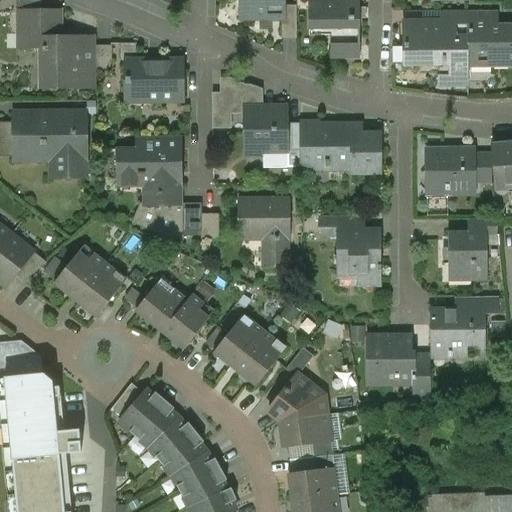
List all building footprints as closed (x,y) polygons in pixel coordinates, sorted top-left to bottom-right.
[(284,0),(240,0),(241,15),(268,14),(268,8),(282,9),(282,7),(285,7),(284,0)] [(359,45),(358,0),(308,0),(309,31),(330,30),(331,46),(359,45)] [(63,11),(41,11),(41,1),(24,1),(24,50),(42,50),(42,91),(96,91),(96,48),(96,38),(77,38),(77,41),(59,42),(59,34),(63,34),(63,11)] [(297,40),(297,7),(285,7),(282,7),(282,9),(283,40),(297,40)] [(468,14),(468,12),(441,13),(442,25),(456,25),(456,27),(468,26),(468,14)] [(496,14),(468,14),(468,26),(468,29),(496,29),(496,14)] [(442,25),(404,26),(405,65),(442,65),(442,84),(468,84),(468,66),(468,38),(456,38),(456,27),(456,25),(442,25)] [(511,28),(499,29),(496,29),(468,29),(468,38),(468,66),(511,65),(511,28)] [(359,45),(331,46),(331,60),(360,59),(359,45)] [(111,71),(111,47),(96,48),(96,71),(111,71)] [(180,63),(128,64),(128,80),(126,80),(126,86),(128,86),(128,95),(148,95),(149,102),(180,101),(180,63)] [(232,82),(222,82),(222,96),(212,96),(213,129),(230,129),(230,114),(246,114),(246,113),(263,113),(262,92),(250,88),(236,88),(236,85),(232,82)] [(263,113),(246,113),(246,114),(246,153),(263,153),(289,153),(289,152),(288,125),(288,113),(263,113)] [(85,115),(15,116),(15,118),(15,125),(15,136),(15,162),(52,161),(52,178),(85,178),(85,115)] [(319,123),(301,123),(301,152),(301,165),(320,165),(319,127),(319,126),(319,123)] [(15,125),(0,124),(0,136),(15,136),(15,125)] [(301,152),(300,125),(288,125),(289,152),(301,152)] [(362,132),(338,132),(338,127),(319,127),(320,165),(325,165),(325,170),(351,170),(351,176),(381,175),(380,136),(362,136),(362,132)] [(181,151),(180,138),(137,138),(137,151),(181,151)] [(511,144),(491,146),(495,191),(511,189),(511,144)] [(137,151),(117,151),(118,188),(144,188),(144,206),(144,207),(181,207),(181,206),(181,205),(181,175),(182,175),(182,165),(181,165),(181,151),(137,151)] [(301,165),(301,152),(289,152),(289,153),(289,168),(301,168),(301,165)] [(459,152),(459,155),(428,155),(428,198),(430,198),(430,194),(474,194),(474,185),(473,155),(473,152),(459,152)] [(289,153),(263,153),(263,170),(289,170),(289,168),(289,153)] [(491,185),(491,155),(473,155),(474,185),(491,185)] [(289,201),(238,202),(238,241),(265,241),(266,270),(288,269),(287,241),(289,240),(289,201)] [(201,217),(201,205),(181,205),(181,206),(181,207),(181,238),(183,238),(201,238),(201,217)] [(181,207),(144,207),(144,206),(141,206),(134,224),(170,240),(183,240),(183,238),(181,238),(181,207)] [(220,242),(219,216),(201,217),(201,238),(202,243),(220,242)] [(365,232),(365,218),(319,218),(319,238),(338,237),(339,274),(358,274),(359,287),(380,287),(380,273),(382,273),(382,267),(380,267),(380,231),(365,232)] [(497,237),(497,221),(475,221),(476,233),(487,233),(487,238),(497,237)] [(0,251),(12,237),(0,227),(0,251)] [(476,233),(448,234),(448,257),(453,257),(453,274),(471,274),(471,284),(487,284),(487,238),(487,233),(476,233)] [(12,237),(0,251),(0,284),(6,289),(16,277),(34,254),(12,237)] [(81,251),(56,283),(74,296),(71,299),(72,300),(74,297),(77,299),(102,268),(81,251)] [(34,254),(16,277),(25,284),(31,277),(47,264),(34,254)] [(102,268),(77,299),(74,297),(72,300),(79,305),(82,302),(99,316),(124,284),(102,268)] [(185,305),(158,284),(138,309),(161,328),(159,331),(166,337),(169,334),(165,331),(185,305)] [(498,299),(455,299),(455,311),(484,311),(484,316),(498,316),(498,299)] [(185,305),(165,331),(169,334),(166,337),(167,338),(169,335),(187,348),(212,317),(190,300),(185,305)] [(455,311),(430,311),(430,356),(431,360),(434,360),(434,352),(449,352),(449,359),(466,359),(466,347),(482,347),(482,359),(484,359),(484,316),(484,311),(455,311)] [(241,320),(216,352),(233,365),(231,368),(235,371),(262,337),(241,320)] [(506,337),(506,322),(494,321),(494,337),(506,337)] [(262,337),(235,371),(239,375),(241,372),(259,385),(284,353),(262,337)] [(411,356),(411,339),(368,340),(369,375),(395,374),(395,383),(413,383),(413,402),(431,402),(431,360),(430,356),(411,356)] [(0,379),(4,379),(16,511),(70,511),(65,455),(80,453),(78,431),(65,433),(63,433),(60,388),(54,388),(54,384),(44,375),(42,375),(41,358),(22,343),(0,344),(0,379)] [(303,350),(286,371),(295,379),(296,380),(314,358),(303,350)] [(295,379),(271,410),(284,420),(284,423),(324,418),(321,399),(296,380),(295,379)] [(132,385),(110,412),(121,422),(144,395),(132,385)] [(121,422),(119,424),(135,438),(165,402),(156,394),(153,397),(147,392),(144,395),(121,422)] [(174,410),(165,402),(135,438),(148,450),(179,419),(172,413),(174,410)] [(342,439),(341,414),(334,414),(335,440),(342,439)] [(324,418),(284,423),(288,450),(312,446),(331,444),(331,443),(327,443),(324,418)] [(179,419),(148,450),(160,464),(196,434),(188,424),(185,427),(179,419)] [(196,434),(160,464),(171,477),(207,453),(201,446),(204,443),(196,434)] [(331,444),(312,446),(314,459),(332,457),(333,457),(331,444)] [(207,453),(171,477),(180,493),(221,471),(215,460),(212,462),(207,453)] [(332,457),(314,459),(316,471),(330,470),(330,471),(334,470),(332,457)] [(316,471),(291,475),(295,502),(338,496),(334,470),(330,471),(330,470),(316,471)] [(221,471),(180,493),(189,509),(228,491),(223,483),(227,481),(221,471)] [(228,491),(189,509),(189,511),(233,511),(236,511),(233,503),(236,502),(231,490),(228,491)] [(339,511),(338,496),(295,502),(296,511),(339,511)] [(511,511),(511,499),(470,501),(470,496),(430,498),(430,496),(428,496),(428,499),(444,499),(445,511),(439,511),(511,511)]
